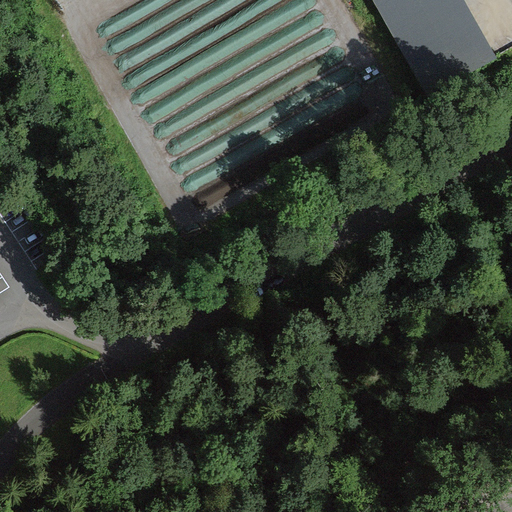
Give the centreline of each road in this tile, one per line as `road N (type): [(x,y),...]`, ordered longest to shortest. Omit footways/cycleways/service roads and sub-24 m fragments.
road 1 (residential): [(511,126),(101,361)]
road 2 (track): [(0,458),(101,361)]
